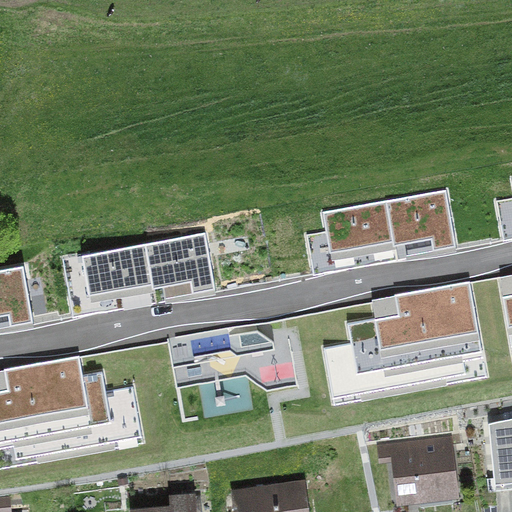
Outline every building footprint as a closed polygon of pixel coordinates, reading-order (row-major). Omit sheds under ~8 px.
[(445,190),(322,211),(332,269),(455,248),(445,190)] [(206,232),(81,254),(92,314),(216,292),(206,232)] [(23,263),(0,267),(0,328),(34,322),(23,263)] [(511,272),(499,274),(511,345),(511,272)] [(372,297),(375,316),(345,321),(349,342),(322,347),(330,395),(465,371),(462,351),(482,348),(470,280),(372,297)] [(102,371),(82,376),(79,355),(0,369),(0,441),(11,440),(15,459),(142,434),(133,387),(106,392),(102,371)] [(455,437),(382,444),(385,467),(396,466),(400,504),(461,498),(455,437)] [(511,439),(490,441),(494,487),(511,485),(511,439)] [(236,511),(311,511),(308,482),(234,491),(236,511)] [(174,505),(132,508),(132,511),(199,511),(198,492),(173,494),(174,505)]
